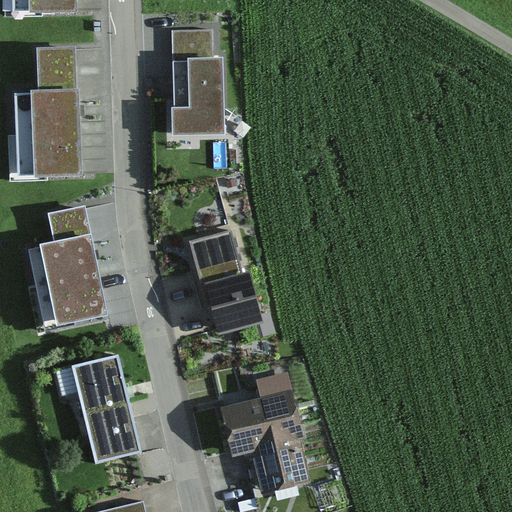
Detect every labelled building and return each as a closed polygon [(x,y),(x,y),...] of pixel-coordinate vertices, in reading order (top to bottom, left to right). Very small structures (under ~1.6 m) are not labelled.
[(96,0),(22,0),(23,15),(97,13),(96,0)] [(223,67),(174,67),(175,138),(223,138),(223,67)] [(100,91),(21,94),(24,182),(103,180),(100,91)] [(106,319),(82,214),(52,221),(58,251),(31,257),(48,332),(106,319)] [(231,239),(194,248),(218,336),(260,325),(248,280),(242,281),(231,239)] [(198,269),(166,275),(173,320),(206,315),(198,269)] [(80,395),(95,463),(140,453),(119,358),(58,371),(64,399),(80,395)] [(264,405),(225,416),(236,457),(256,452),(266,491),(309,479),(282,378),(258,385),(264,405)]
